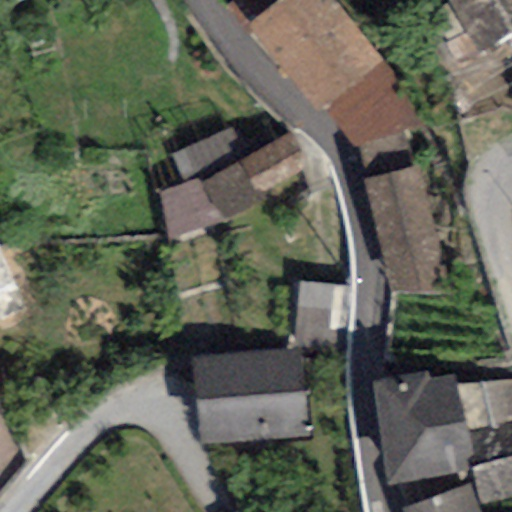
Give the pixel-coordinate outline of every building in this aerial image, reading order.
[(377,55),(333,0),(271,0),(250,17),(318,102),(377,55)] [(511,0),(457,0),(482,54),(511,40),(511,0)] [(190,176),(160,188),(176,227),(315,172),(298,129),(244,151),(232,121),(177,143),(190,176)] [(423,160),(363,172),(387,294),(447,282),(423,160)] [(302,340),(352,340),(351,276),(302,276),(302,340)] [(307,346),(189,356),(196,440),(314,430),(307,346)] [(430,367),(372,378),(390,477),(472,462),(455,371),(431,376),(430,367)] [(0,408),(9,405),(0,384),(0,408)] [(479,511),(468,479),(405,501),(409,511),(479,511)]
